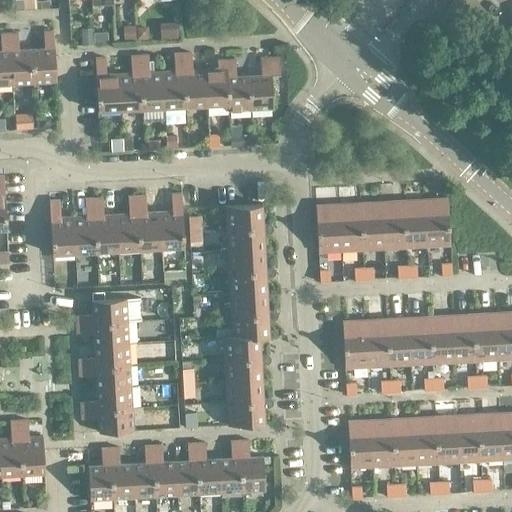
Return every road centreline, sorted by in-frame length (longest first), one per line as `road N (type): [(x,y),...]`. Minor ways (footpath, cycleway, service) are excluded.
road 1 (residential): [(298,511),(319,483),(293,163)]
road 2 (residential): [(293,163),(77,175),(37,150)]
road 3 (unclassified): [(511,207),(405,111)]
road 4 (residential): [(40,289),(37,150)]
